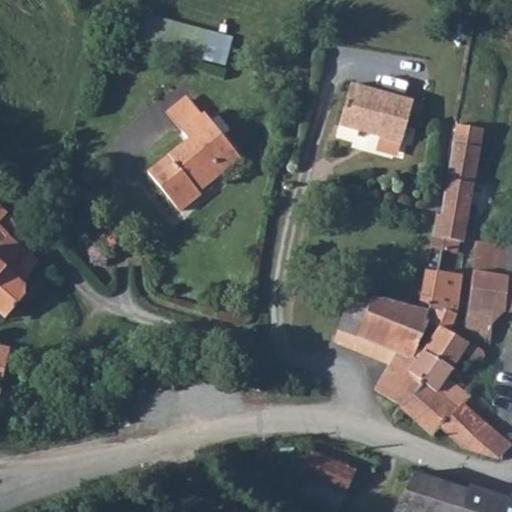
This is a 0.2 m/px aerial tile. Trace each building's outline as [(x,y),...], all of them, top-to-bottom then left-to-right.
[(135,49),(231,59),(234,27),(138,17),(135,49)] [(352,82),(339,124),(379,135),(374,153),(398,160),(413,99),(352,82)] [(172,208),(196,191),(190,183),(214,165),(210,161),(227,148),(203,114),(178,133),(183,140),(142,170),(172,208)] [(438,214),(432,248),(441,250),(457,253),(458,243),(454,243),(459,223),(466,224),(472,196),(464,193),(473,165),(479,166),(480,151),(467,150),(466,162),(450,159),(442,215),(438,214)] [(0,244),(10,235),(19,225),(0,206),(0,244)] [(10,235),(0,244),(0,261),(7,267),(23,283),(38,261),(10,235)] [(506,273),(509,247),(479,244),(476,270),(506,273)] [(7,267),(0,273),(0,312),(5,318),(25,296),(23,283),(7,267)] [(436,271),(427,310),(427,322),(437,326),(448,333),(457,316),(462,277),(436,271)] [(507,278),(474,274),(471,301),(469,311),(466,327),(474,336),(489,341),(494,310),(504,312),(507,278)] [(346,294),(340,328),(358,336),(366,298),(346,294)] [(366,298),(358,336),(396,352),(380,383),(397,393),(409,372),(404,370),(416,346),(427,322),(427,310),(366,298)] [(437,326),(423,350),(455,367),(464,351),(469,343),(448,333),(437,326)] [(416,346),(404,370),(409,372),(421,379),(441,391),(448,378),(455,367),(423,350),(416,346)] [(409,372),(397,393),(396,394),(399,398),(405,402),(421,379),(409,372)] [(448,378),(441,391),(463,405),(470,396),(448,378)] [(405,402),(402,407),(434,435),(443,427),(463,405),(441,391),(421,379),(405,402)] [(463,405),(443,427),(464,447),(485,427),(463,405)] [(485,427),(464,447),(499,459),(509,447),(485,427)] [(308,452),(292,490),(339,510),(347,496),(357,473),(308,452)] [(415,472),(396,511),(511,511),(511,500),(472,487),(470,491),(415,472)]
